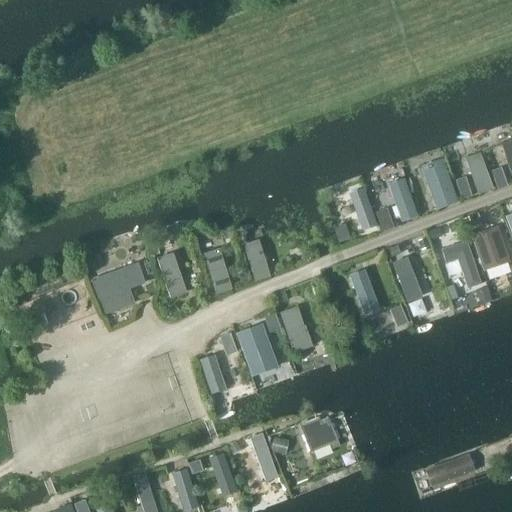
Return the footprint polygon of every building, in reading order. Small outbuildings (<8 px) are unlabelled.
[(503,178),(494,182),(497,190),(506,186),(503,178)] [(468,189),(458,193),(461,202),(471,198),(468,189)] [(386,209),(375,213),(382,232),(394,228),(386,209)] [(477,212),(467,216),(471,226),(481,223),(477,212)] [(457,221),(448,224),(452,232),(460,229),(457,221)] [(437,228),(427,232),(430,240),(440,236),(437,228)] [(344,231),(335,234),(339,243),(348,240),(344,231)] [(482,272),(507,263),(496,231),(470,240),(482,272)] [(425,237),(416,240),(420,250),(429,246),(425,237)] [(397,245),(387,249),(390,258),(400,254),(397,245)] [(301,251),(300,260),(308,261),(309,253),(309,252),(308,252),(301,251)] [(84,268),(92,266),(89,258),(81,260),(84,268)] [(146,259),(142,260),(145,271),(150,269),(146,259)] [(246,271),(237,274),(241,285),(250,282),(246,271)] [(153,282),(144,286),(147,294),(156,291),(153,282)] [(283,290),(273,293),(277,304),(287,300),(283,290)] [(174,304),(166,310),(171,317),(179,312),(174,304)] [(401,304),(389,310),(393,319),(405,314),(401,304)] [(275,312),(263,316),(269,332),(281,328),(275,312)] [(230,333),(219,337),(221,343),(232,339),(230,333)] [(317,417),(297,425),(309,454),(329,446),(331,449),(339,446),(328,417),(319,421),(317,417)] [(274,437),(271,450),(272,452),(284,455),(287,441),(274,437)] [(235,441),(225,448),(231,456),(241,450),(235,441)] [(200,460),(188,463),(191,474),(203,471),(200,460)]
